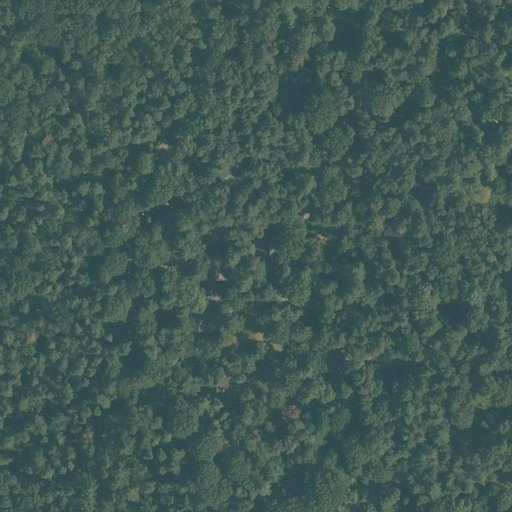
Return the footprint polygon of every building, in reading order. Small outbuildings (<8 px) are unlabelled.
[(473,25),(481,11),(467,3),(459,16),(473,25)] [(392,35),(400,22),(385,14),(378,27),(392,35)] [(442,77),(448,63),(433,56),(427,70),(442,77)] [(286,64),(283,84),(314,87),(315,77),(297,75),(298,65),(286,64)] [(365,89),(368,74),(351,71),(349,86),(365,89)] [(416,99),(401,92),(395,106),(410,113),(416,99)] [(486,133),(498,121),(487,110),(475,122),(486,133)] [(229,184),(244,175),(234,159),(219,169),(229,184)] [(259,164),(253,159),(249,164),(255,169),(259,164)] [(370,183),(374,168),(357,164),(354,179),(370,183)] [(427,192),(432,176),(417,171),(412,187),(427,192)] [(185,183),(171,184),(167,184),(167,186),(166,186),(166,190),(164,190),(165,198),(165,201),(186,199),(185,183)] [(265,196),(258,187),(249,194),(255,203),(265,196)] [(337,237),(340,222),(324,218),(321,234),(337,237)] [(396,242),(406,229),(394,219),(384,233),(396,242)] [(231,239),(232,224),(208,223),(206,238),(231,239)] [(276,250),(278,233),(266,232),(265,234),(257,234),(256,246),(264,247),(264,250),(276,250)] [(189,249),(187,249),(177,250),(176,249),(172,250),(172,251),(171,251),(172,255),(170,256),(172,267),(192,263),(189,249)] [(373,281),(380,265),(366,259),(359,274),(373,281)] [(228,277),(229,261),(209,261),(208,277),(228,277)] [(316,309),(322,294),(306,289),(301,303),(316,309)] [(155,315),(165,315),(176,314),(176,301),(155,301),(155,315)] [(214,328),(215,316),(212,316),(212,312),(193,311),(192,327),(214,328)] [(336,367),(347,354),(335,344),(324,357),(336,367)] [(228,378),(217,377),(217,384),(216,391),(227,392),(228,382),(228,378)] [(293,401),(302,388),(288,379),(279,392),(293,401)] [(228,382),(227,392),(227,397),(239,397),(239,383),(228,382)] [(233,429),(229,430),(219,434),(223,445),(225,444),(228,451),(240,446),(233,429)] [(389,461),(386,477),(404,481),(407,468),(405,468),(405,464),(389,461)] [(357,481),(357,465),(338,465),(338,470),(335,470),(335,481),(357,481)] [(260,494),(255,499),(248,507),(253,511),(261,511),(272,502),(264,494),(262,496),(260,494)]
